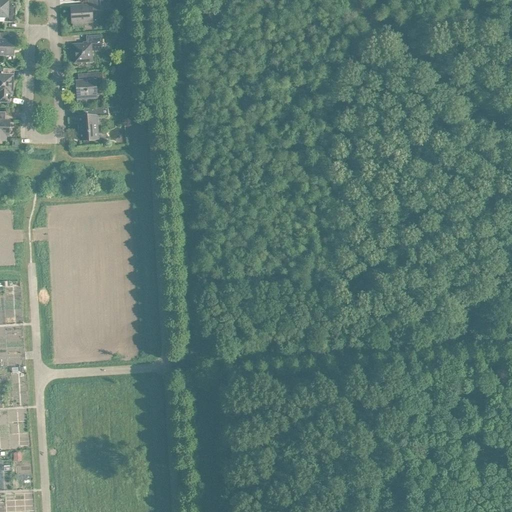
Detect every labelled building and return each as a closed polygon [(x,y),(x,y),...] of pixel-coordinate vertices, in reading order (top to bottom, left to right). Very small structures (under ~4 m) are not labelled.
[(0,0),(0,16),(5,17),(5,22),(15,22),(16,3),(8,3),(7,1),(6,0),(0,0)] [(87,0),(88,5),(71,6),(72,23),(73,22),(73,25),(85,24),(85,21),(92,20),(92,21),(93,21),(93,20),(92,11),(101,10),(101,9),(111,9),(110,0),(87,0)] [(0,55),(14,56),(14,40),(0,39),(0,37),(0,33),(0,32),(0,55)] [(73,45),(75,63),(93,62),(92,51),(104,51),(102,35),(86,36),(87,44),(73,45)] [(0,101),(9,102),(10,94),(13,94),(13,75),(3,75),(3,69),(0,68),(0,101)] [(76,81),(77,99),(97,98),(96,88),(103,87),(102,72),(87,74),(87,79),(86,80),(76,81)] [(94,116),(78,117),(79,123),(80,123),(81,131),(79,131),(80,141),(86,140),(86,141),(92,141),(92,140),(98,139),(96,116),(108,115),(108,108),(94,109),(94,116)] [(11,128),(10,127),(10,121),(5,121),(5,114),(0,113),(0,140),(5,141),(6,135),(9,135),(9,134),(10,134),(10,133),(11,132),(11,131),(11,130),(11,129),(11,128)]
